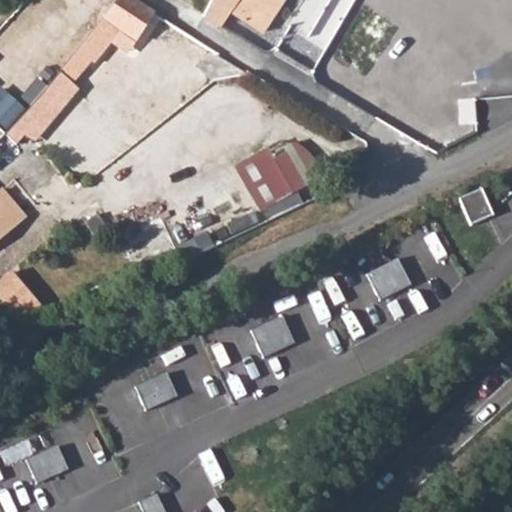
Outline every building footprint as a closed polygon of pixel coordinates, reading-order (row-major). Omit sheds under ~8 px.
[(44,0),(75,0),(93,17),(110,0),(41,0),(43,2),(44,0)] [(143,32),(159,4),(150,0),(114,0),(83,52),(97,60),(99,56),(103,59),(126,22),(143,32)] [(234,0),(230,7),(264,31),(285,0),(234,0)] [(88,74),(75,65),(70,74),(83,83),(88,74)] [(299,135),(255,162),(278,199),(322,172),(299,135)] [(0,220),(23,202),(17,195),(18,194),(3,176),(0,178),(0,220)] [(483,187),(461,198),(472,223),(495,213),(483,187)] [(99,201),(86,209),(94,223),(107,215),(99,201)] [(23,202),(0,220),(0,224),(14,214),(13,214),(24,204),(23,202)] [(176,240),(176,239),(166,243),(169,248),(173,251),(180,248),(176,240)] [(379,298),(412,287),(402,258),(369,269),(379,298)] [(0,295),(24,324),(45,306),(14,269),(0,280),(0,295)] [(353,332),(377,321),(366,298),(343,310),(353,332)] [(285,315),(252,329),(264,356),(297,342),(285,315)] [(146,409),(179,396),(169,372),(136,386),(146,409)] [(29,456),(37,481),(69,470),(61,446),(29,456)]
